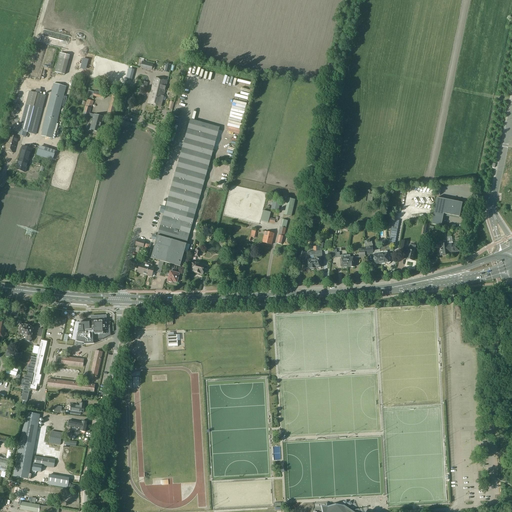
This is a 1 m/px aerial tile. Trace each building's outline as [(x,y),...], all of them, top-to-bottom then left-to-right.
[(59,58),(55,72),(65,75),(69,60),(59,58)] [(143,62),(141,68),(151,70),(152,65),(143,62)] [(161,85),(162,80),(154,78),(148,103),(157,105),(158,98),(157,97),(158,91),(159,91),(161,85)] [(167,82),(162,80),(161,85),(159,91),(158,91),(157,97),(158,98),(157,105),(161,106),(167,82)] [(54,83),(40,136),(53,139),(66,86),(54,83)] [(89,90),(87,96),(93,98),(93,97),(93,96),(96,96),(104,98),(105,93),(97,92),(97,93),(94,92),(94,91),(89,90)] [(30,91),(19,130),(18,134),(19,136),(23,137),(25,132),(36,134),(46,96),(30,91)] [(85,106),(82,119),(88,121),(89,116),(93,117),(92,123),(91,125),(90,129),(100,132),(104,117),(90,113),(91,108),(85,106)] [(156,240),(151,258),(159,260),(164,262),(174,264),(172,272),(170,272),(170,274),(167,273),(166,275),(169,275),(169,277),(168,281),(170,283),(172,282),(173,282),(176,283),(179,274),(175,273),(177,265),(180,266),(184,252),(185,250),(186,244),(188,239),(189,239),(189,238),(188,237),(188,236),(196,208),(219,127),(190,119),(165,207),(163,213),(157,236),(156,240)] [(9,133),(5,150),(14,152),(18,136),(16,134),(12,133),(9,133)] [(18,160),(16,169),(25,172),(28,163),(29,164),(29,161),(31,157),(33,149),(22,146),(18,159),(18,160)] [(37,147),(35,155),(52,160),(54,152),(37,147)] [(288,198),(284,215),(291,216),(295,200),(288,198)] [(437,198),(431,224),(441,226),(443,214),(444,214),(459,217),(462,203),(437,198)] [(280,203),(273,202),(271,209),(279,211),(280,203)] [(263,210),(262,216),(265,217),(265,219),(269,220),(271,212),(263,210)] [(282,219),(278,238),(277,243),(282,245),(288,221),(282,219)] [(384,253),(380,253),(382,264),(386,264),(386,263),(387,263),(389,264),(390,262),(390,261),(389,260),(391,258),(389,256),(388,251),(389,251),(392,251),(391,246),(392,243),(394,244),(397,230),(399,221),(393,220),(392,220),(392,221),(390,220),(388,227),(391,227),(389,235),(390,235),(388,243),(385,244),(385,252),(384,252),(384,253)] [(262,243),(271,245),(274,234),(265,232),(262,243)] [(446,237),(447,243),(439,244),(441,255),(449,254),(448,251),(451,251),(451,252),(459,251),(458,243),(453,243),(452,236),(446,237)] [(137,239),(135,245),(143,247),(145,241),(137,239)] [(365,249),(359,249),(359,257),(365,257),(365,256),(365,255),(373,254),(375,264),(378,264),(379,265),(382,264),(380,253),(380,250),(375,250),(373,250),(373,248),(372,246),(373,246),(373,244),(372,244),(372,241),(371,241),(370,241),(368,241),(368,240),(365,241),(364,241),(365,248),(365,249)] [(409,245),(408,247),(407,247),(408,241),(402,240),(400,251),(406,252),(406,250),(408,250),(406,259),(413,260),(415,246),(409,245)] [(319,246),(313,246),(314,251),(314,252),(315,268),(317,268),(318,268),(319,269),(321,269),(321,268),(322,268),(322,259),(322,251),(319,251),(319,246)] [(306,261),(305,265),(305,268),(306,268),(306,269),(310,269),(311,270),(314,270),(314,268),(315,268),(314,252),(314,251),(308,251),(308,255),(309,255),(310,255),(311,260),(306,261)] [(348,267),(354,266),(354,262),(357,262),(357,257),(353,257),(354,257),(351,258),(350,254),(347,254),(348,266),(348,267)] [(145,275),(149,261),(146,261),(146,264),(144,263),(144,262),(141,261),(138,273),(145,275)] [(153,262),(149,261),(145,275),(152,277),(154,266),(152,266),(153,262)] [(208,266),(205,265),(193,262),(192,266),(193,266),(192,271),(202,274),(204,269),(207,270),(208,266)] [(81,342),(84,343),(84,344),(93,344),(93,340),(102,339),(102,338),(106,337),(111,334),(110,323),(106,323),(106,321),(107,321),(107,320),(106,320),(106,315),(91,316),(92,321),(80,322),(75,341),(78,342),(77,343),(81,343),(81,342)] [(34,327),(30,327),(30,326),(29,324),(26,324),(25,325),(24,325),(21,325),(19,334),(28,336),(26,341),(31,342),(34,327)] [(167,335),(168,347),(178,346),(177,334),(167,335)] [(41,342),(40,342),(37,359),(33,374),(30,389),(37,391),(38,385),(40,386),(42,374),(41,374),(48,341),(42,339),(41,342)] [(90,378),(97,379),(102,352),(95,351),(90,378)] [(83,359),(56,356),(55,363),(82,367),(83,359)] [(37,359),(31,358),(30,366),(27,365),(26,370),(29,370),(28,373),(33,374),(37,359)] [(7,370),(6,373),(16,376),(17,373),(18,369),(9,367),(8,370),(7,370)] [(33,374),(28,373),(27,376),(25,375),(24,380),(26,380),(24,390),(22,399),(27,401),(30,391),(30,389),(33,374)] [(94,392),(95,385),(49,379),(48,386),(94,392)] [(72,405),(71,411),(73,411),(72,414),(80,415),(80,412),(84,413),(85,407),(84,407),(85,403),(80,402),(79,405),(72,404),(72,405)] [(14,476),(29,479),(40,415),(26,412),(14,476)] [(68,424),(68,427),(72,428),(72,430),(78,431),(78,429),(81,429),(81,431),(85,432),(86,427),(68,424)] [(62,433),(51,431),(49,443),(60,445),(62,433)] [(33,464),(54,467),(55,460),(35,456),(33,464)] [(33,464),(32,471),(41,472),(42,466),(33,464)] [(49,475),(47,484),(68,488),(69,479),(49,475)] [(21,503),(20,510),(34,511),(39,511),(40,505),(33,503),(21,502),(21,503)]
